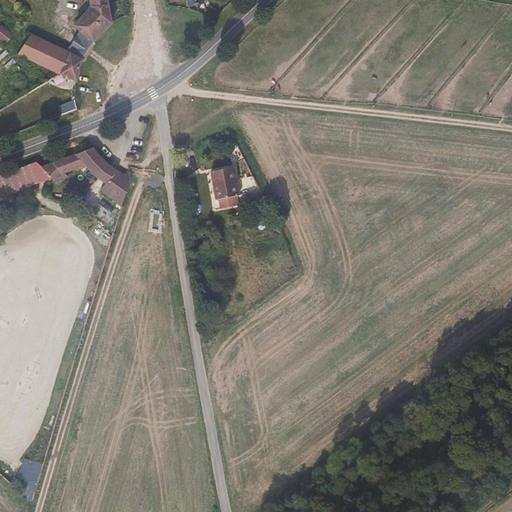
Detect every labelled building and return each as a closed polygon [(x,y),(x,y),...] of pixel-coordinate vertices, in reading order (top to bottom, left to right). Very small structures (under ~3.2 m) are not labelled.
[(96,36),(110,23),(104,0),(83,0),(86,15),(70,35),(88,47),(96,36)] [(203,9),(202,0),(180,0),(183,10),(201,18),(213,25),(226,12),(217,2),(206,11),(203,9)] [(0,38),(9,42),(13,31),(0,25),(0,38)] [(82,59),(88,47),(70,35),(53,56),(79,68),(82,59)] [(79,68),(53,56),(27,45),(18,66),(74,91),(77,76),(79,68)] [(55,102),(48,87),(37,94),(44,108),(55,102)] [(121,207),(131,175),(120,168),(111,162),(96,149),(94,147),(41,166),(40,163),(15,173),(0,178),(0,195),(21,186),(47,175),(57,180),(64,174),(61,169),(75,165),(83,175),(91,182),(104,189),(100,196),(121,207)] [(233,196),(227,168),(208,170),(214,200),(233,196)]
